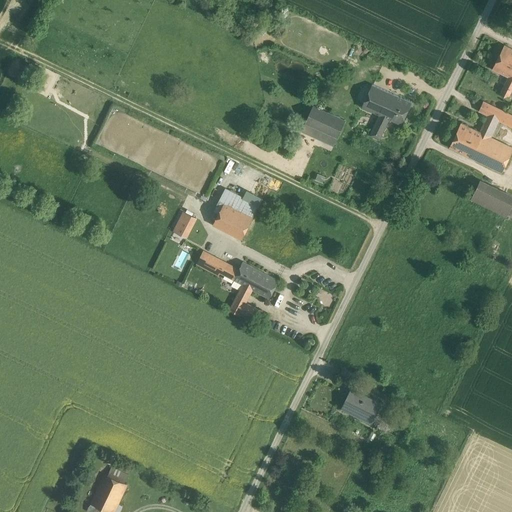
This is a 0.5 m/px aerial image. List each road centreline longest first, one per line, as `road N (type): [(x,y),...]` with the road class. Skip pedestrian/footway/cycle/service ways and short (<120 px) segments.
road 1 (unclassified): [(493,0),(242,511)]
road 2 (track): [(382,225),(0,40)]
